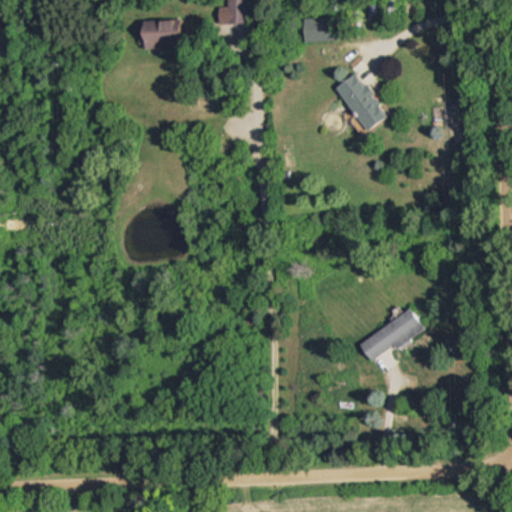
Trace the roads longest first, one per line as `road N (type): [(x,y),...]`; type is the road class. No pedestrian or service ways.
road 1 (residential): [(0,484),(511,463)]
road 2 (residential): [(511,300),(498,0)]
